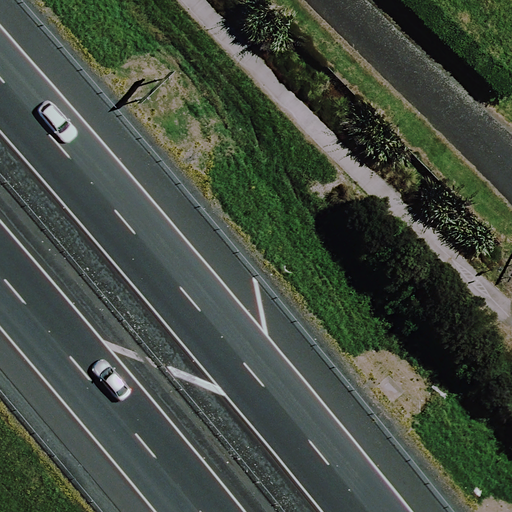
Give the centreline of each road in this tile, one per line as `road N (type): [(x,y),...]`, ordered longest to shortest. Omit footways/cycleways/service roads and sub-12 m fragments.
road 1 (motorway): [(0,70),(71,146),(364,511)]
road 2 (motorway): [(187,511),(0,277)]
